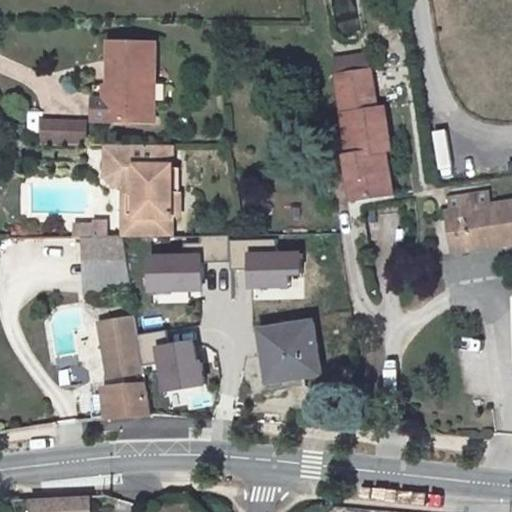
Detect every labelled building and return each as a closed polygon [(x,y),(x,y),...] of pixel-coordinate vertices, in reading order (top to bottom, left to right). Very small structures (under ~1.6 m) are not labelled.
[(157,44),(111,42),(109,85),(108,121),(154,122),(157,44)] [(371,76),(369,60),(354,62),(357,78),(371,76)] [(354,62),(333,65),(336,82),(357,78),(354,62)] [(357,78),(336,82),(340,113),(346,112),(352,152),(345,154),(349,178),(355,178),(358,204),(391,197),(384,154),(391,154),(383,109),(377,109),(371,76),(357,78)] [(109,85),(98,85),(97,121),(108,121),(109,85)] [(52,123),(51,141),(92,141),(92,122),(52,123)] [(449,125),(432,127),(438,173),(455,170),(449,125)] [(105,175),(117,184),(137,185),(137,226),(170,225),(169,213),(170,172),(170,141),(106,141),(105,175)] [(178,212),(180,172),(170,172),(169,213),(178,212)] [(137,185),(117,184),(116,238),(123,238),(169,237),(170,225),(137,226),(137,185)] [(511,223),(454,233),(460,274),(511,264),(511,223)] [(231,235),(202,236),(202,243),(184,243),(185,257),(152,257),(153,291),(204,289),(203,263),(231,262),(231,235)] [(81,256),(126,256),(123,238),(116,238),(80,239),(81,256)] [(105,338),(109,366),(117,374),(122,373),(124,384),(146,383),(144,367),(138,335),(136,318),(117,320),(115,323),(105,338)] [(312,324),(262,333),(271,385),(322,376),(312,324)] [(168,330),(138,335),(144,367),(163,363),(168,391),(206,385),(202,363),(199,363),(195,342),(171,347),(168,330)] [(124,384),(104,386),(107,418),(152,416),(146,383),(124,384)] [(94,511),(94,500),(30,503),(30,511),(94,511)]
